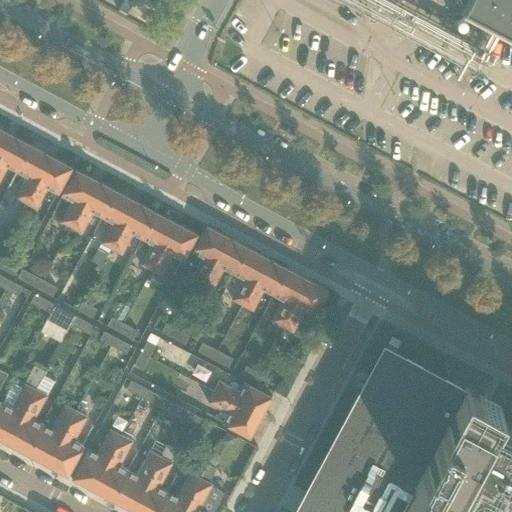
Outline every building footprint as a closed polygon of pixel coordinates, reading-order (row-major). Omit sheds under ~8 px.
[(511,0),(468,0),(464,7),(465,11),(492,25),(511,35),(511,0)] [(0,155),(11,135),(0,129),(0,155)] [(0,155),(0,179),(6,167),(17,173),(17,171),(31,146),(11,135),(0,155)] [(25,177),(14,197),(26,204),(26,203),(51,157),(31,146),(17,171),(17,173),(25,177)] [(26,203),(26,204),(36,209),(46,188),(57,194),(61,185),(71,167),(51,157),(26,203)] [(70,201),(59,222),(71,228),(72,227),(97,181),(75,169),(66,187),(61,196),(70,201)] [(72,227),(71,228),(81,233),(92,213),(102,218),(103,217),(117,192),(97,181),(72,227)] [(110,222),(99,243),(111,250),(112,249),(137,202),(117,192),(103,217),(102,218),(110,222)] [(112,249),(111,250),(121,255),(132,234),(142,240),(143,238),(157,213),(137,202),(112,249)] [(150,244),(139,264),(151,271),(152,270),(177,224),(157,213),(143,238),(142,240),(150,244)] [(152,270),(151,271),(161,276),(172,255),(182,261),(187,252),(196,234),(177,224),(152,270)] [(201,257),(190,277),(202,284),(228,237),(206,226),(196,243),(192,252),(201,257)] [(228,237),(202,284),(211,289),(222,269),(233,274),(248,248),(228,237)] [(98,248),(91,261),(100,266),(107,252),(98,248)] [(241,278),(230,299),(243,305),(268,259),(248,248),(233,274),(241,278)] [(0,256),(0,267),(13,275),(18,266),(0,256)] [(268,259),(243,305),(252,310),(263,290),(273,296),(288,269),(268,259)] [(22,269),(18,278),(40,289),(44,281),(22,269)] [(282,300),(271,320),(274,322),(283,327),(308,280),(288,269),(273,296),(282,300)] [(0,275),(0,285),(5,288),(9,280),(0,275)] [(9,280),(5,288),(17,295),(21,287),(9,280)] [(308,280),(283,327),(292,332),(303,311),(313,316),(327,290),(308,280)] [(44,281),(40,289),(52,296),(56,288),(44,281)] [(34,294),(30,302),(50,313),(54,305),(35,295),(34,294)] [(82,301),(77,309),(92,317),(96,309),(82,301)] [(45,321),(40,331),(60,342),(65,331),(66,332),(75,316),(56,306),(54,305),(50,313),(45,321)] [(75,316),(71,324),(90,334),(94,326),(77,317),(75,316)] [(111,317),(107,326),(119,332),(123,324),(111,317)] [(123,324),(119,332),(132,339),(137,331),(123,324)] [(165,324),(161,332),(174,338),(178,330),(165,324)] [(178,330),(174,338),(184,344),(188,336),(178,330)] [(104,332),(99,340),(112,347),(117,339),(104,332)] [(117,339),(112,347),(125,353),(130,345),(117,339)] [(145,343),(140,351),(149,356),(155,345),(146,340),(146,341),(145,343)] [(202,343),(197,350),(214,359),(215,356),(217,353),(217,352),(218,351),(202,343)] [(463,389),(443,379),(384,347),(294,511),(511,511),(511,423),(497,415),(501,407),(464,387),(463,389)] [(140,351),(134,364),(142,368),(149,356),(140,351)] [(215,356),(214,359),(227,367),(232,359),(218,351),(217,352),(217,353),(215,356)] [(245,366),(241,374),(254,381),(258,372),(245,366)] [(258,372),(254,381),(264,386),(269,378),(258,372)] [(131,380),(126,389),(141,397),(145,388),(131,380)] [(217,380),(211,391),(259,416),(270,396),(253,387),(243,381),(238,391),(217,380)] [(2,403),(0,406),(0,439),(6,443),(35,390),(35,389),(24,383),(20,389),(11,385),(2,403)] [(145,388),(141,397),(161,407),(165,399),(145,388)] [(35,390),(6,443),(26,454),(42,424),(33,419),(46,395),(35,389),(35,390)] [(211,391),(205,402),(226,413),(221,422),(231,427),(248,437),(259,416),(211,391)] [(165,399),(161,407),(181,418),(185,410),(165,399)] [(42,424),(26,454),(46,464),(75,410),(64,404),(51,429),(42,424)] [(75,410),(46,464),(66,475),(76,458),(82,446),(73,441),(86,417),(75,410)] [(185,410),(181,418),(199,428),(203,420),(185,410)] [(130,419),(122,433),(133,439),(141,425),(130,419)] [(80,460),(71,478),(91,489),(120,435),(109,429),(96,453),(87,448),(80,460)] [(226,432),(220,442),(226,445),(233,444),(236,437),(226,432)] [(120,435),(91,489),(111,500),(127,470),(119,465),(132,441),(120,435)] [(127,470),(111,500),(131,510),(160,457),(160,456),(147,449),(140,446),(127,470)] [(160,457),(131,510),(134,511),(156,511),(167,491),(158,487),(171,462),(160,456),(160,457)] [(196,462),(190,473),(200,478),(206,467),(205,467),(196,462)] [(206,467),(200,478),(208,482),(216,468),(212,466),(208,464),(207,464),(206,467)] [(167,491),(156,511),(182,511),(200,478),(190,473),(189,472),(176,496),(167,491)] [(200,478),(182,511),(212,511),(223,493),(211,486),(211,484),(208,482),(200,478)]
